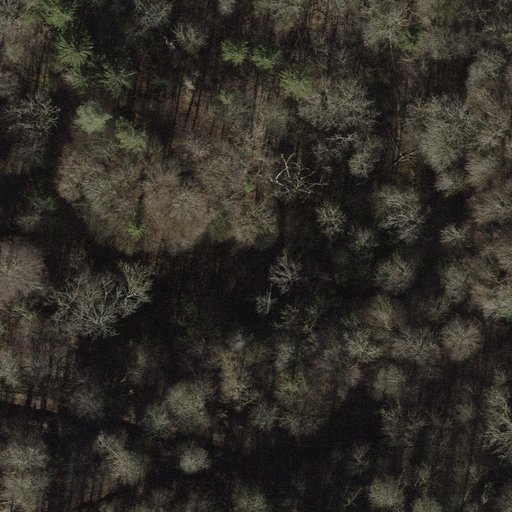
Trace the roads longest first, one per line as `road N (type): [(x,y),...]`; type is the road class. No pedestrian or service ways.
road 1 (track): [(0,393),(285,452),(378,433),(511,349)]
road 2 (track): [(48,511),(275,450)]
road 3 (track): [(0,227),(230,248)]
